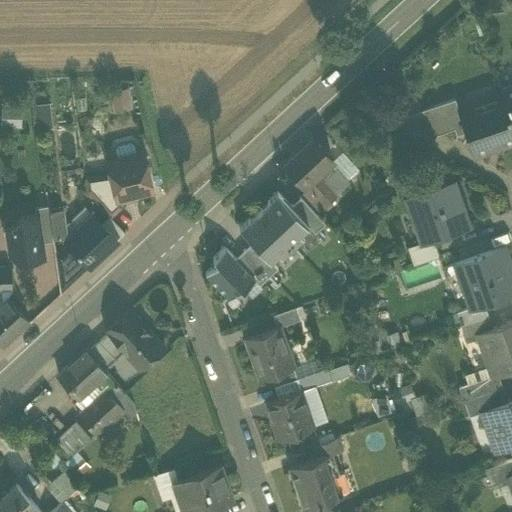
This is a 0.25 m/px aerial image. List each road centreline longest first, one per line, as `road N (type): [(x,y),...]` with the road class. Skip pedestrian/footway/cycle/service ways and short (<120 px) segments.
road 1 (tertiary): [(420,0),(168,233)]
road 2 (residential): [(168,233),(267,511)]
road 3 (tertiary): [(168,233),(0,389)]
